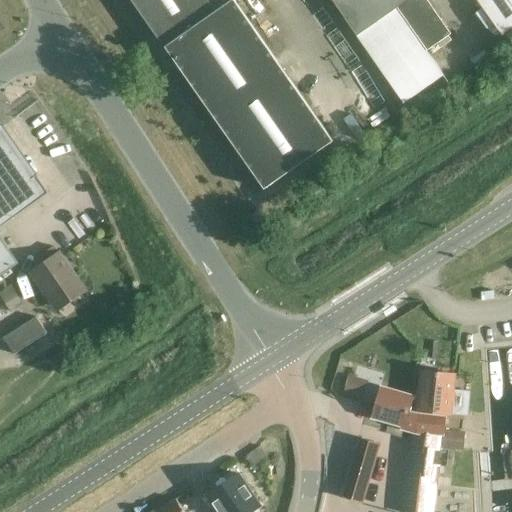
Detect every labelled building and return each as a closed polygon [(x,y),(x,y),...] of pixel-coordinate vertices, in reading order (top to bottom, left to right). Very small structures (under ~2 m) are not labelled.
[(333,142),(234,0),(233,0),(216,12),(207,0),(131,0),(265,190),(333,142)] [(332,0),(404,103),(444,76),(426,50),(450,34),(426,0),(332,0)] [(511,0),(477,0),(502,36),(511,28),(511,0)] [(0,276),(19,263),(0,237),(0,227),(48,193),(36,176),(32,179),(1,134),(0,135),(0,276)] [(34,276),(56,307),(83,289),(54,247),(46,253),(53,263),(34,276)] [(11,285),(0,292),(0,296),(11,313),(24,305),(11,285)] [(494,291),(481,293),(482,301),(495,299),(494,291)] [(4,338),(9,346),(15,355),(47,334),(36,317),(4,338)] [(417,411),(450,415),(455,375),(421,372),(417,411)] [(348,377),(343,396),(358,400),(364,381),(348,377)] [(382,389),(374,417),(389,422),(386,433),(401,437),(404,428),(414,431),(409,472),(404,511),(430,511),(434,482),(443,420),(418,417),(418,415),(415,415),(408,413),(413,398),(382,389)] [(444,430),(443,449),(464,451),(466,431),(444,430)] [(342,497),(361,503),(365,504),(383,444),(359,437),(342,497)] [(246,457),(253,467),(268,456),(260,446),(246,457)] [(207,496),(218,511),(217,511),(251,511),(260,506),(252,494),(253,493),(252,491),(251,492),(239,474),(207,496)] [(183,511),(176,500),(156,511),(183,511)]
